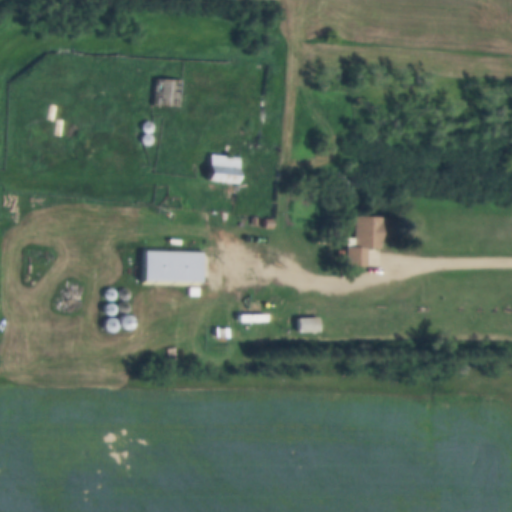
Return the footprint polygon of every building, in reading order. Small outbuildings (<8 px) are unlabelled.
[(60,134),(63,119),(53,117),(56,104),(48,102),(44,118),(54,120),(52,133),(60,134)] [(240,181),(240,154),(208,154),(208,181),(240,181)] [(381,214),(354,214),(353,244),(346,244),(346,263),(367,263),(367,245),(381,246),(381,214)] [(201,281),(202,249),(142,249),(142,280),(201,281)] [(297,330),(319,330),(319,316),(297,316),(297,330)]
